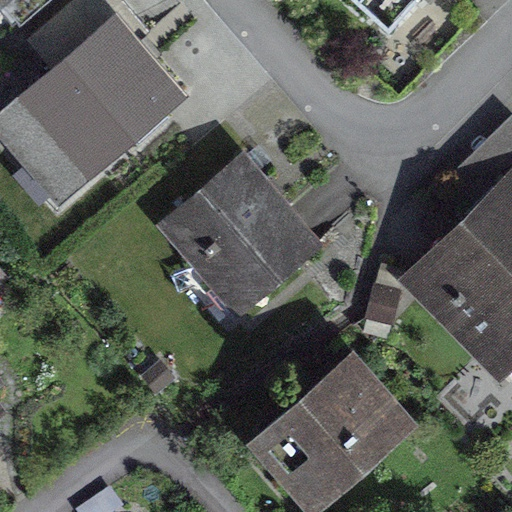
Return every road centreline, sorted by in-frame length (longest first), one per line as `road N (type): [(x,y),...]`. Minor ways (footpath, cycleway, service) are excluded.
road 1 (residential): [(511,37),(481,71),(410,121),(349,106),(257,0)]
road 2 (residential): [(223,511),(154,440),(47,511)]
